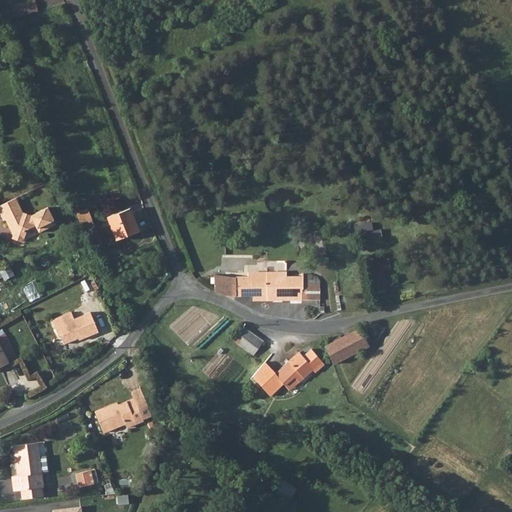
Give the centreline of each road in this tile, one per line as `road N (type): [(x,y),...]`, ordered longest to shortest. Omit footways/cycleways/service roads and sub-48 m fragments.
road 1 (unclassified): [(177,292),(276,324),(321,328),(511,288)]
road 2 (unclassified): [(177,292),(172,256),(72,0)]
road 3 (unclassified): [(0,427),(108,363),(177,292)]
